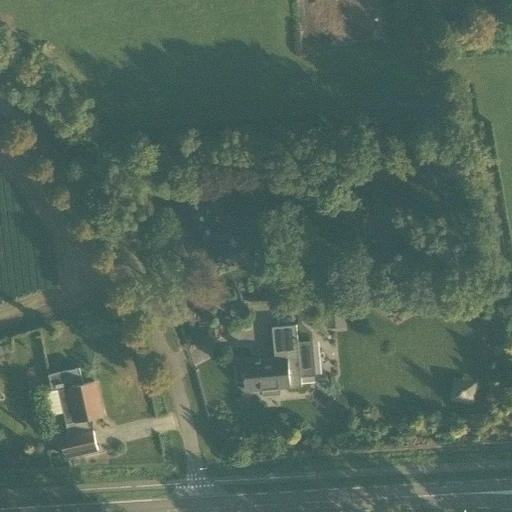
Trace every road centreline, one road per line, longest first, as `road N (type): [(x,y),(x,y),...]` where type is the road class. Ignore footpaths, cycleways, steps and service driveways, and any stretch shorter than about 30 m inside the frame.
road 1 (unclassified): [(202,509),(185,418),(133,288),(65,172),(0,114)]
road 2 (secondary): [(202,509),(511,494)]
